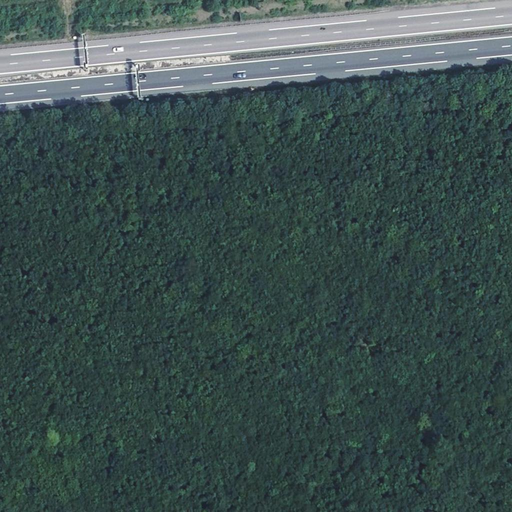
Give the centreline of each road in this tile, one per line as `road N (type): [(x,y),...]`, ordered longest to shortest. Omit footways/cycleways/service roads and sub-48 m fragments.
road 1 (motorway): [(511,15),(0,64)]
road 2 (motorway): [(0,94),(511,45)]
